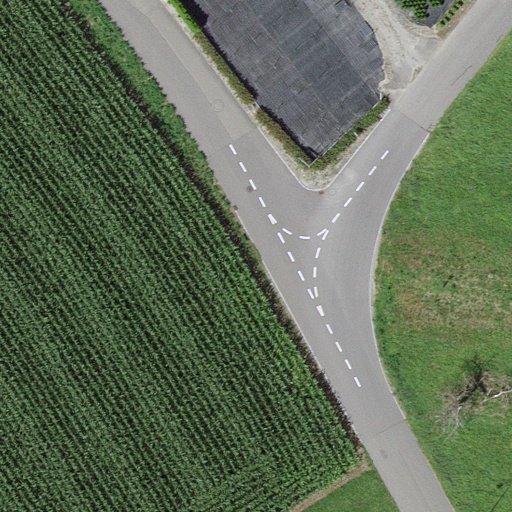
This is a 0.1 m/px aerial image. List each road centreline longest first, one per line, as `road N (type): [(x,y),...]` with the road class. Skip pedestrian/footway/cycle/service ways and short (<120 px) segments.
road 1 (unclassified): [(503,0),(374,178),(294,257)]
road 2 (tertiary): [(294,257),(221,126),(128,0)]
road 3 (residential): [(429,511),(294,257)]
